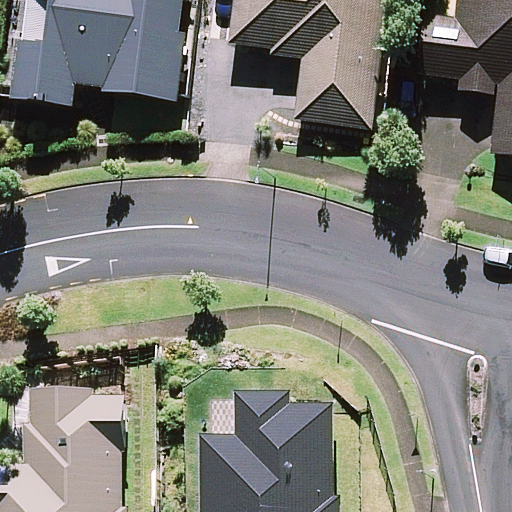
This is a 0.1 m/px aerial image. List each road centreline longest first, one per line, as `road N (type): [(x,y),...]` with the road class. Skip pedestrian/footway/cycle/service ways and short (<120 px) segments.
road 1 (residential): [(483,303),(334,252),(213,228),(116,229),(0,255)]
road 2 (residential): [(483,303),(473,433),(483,511)]
